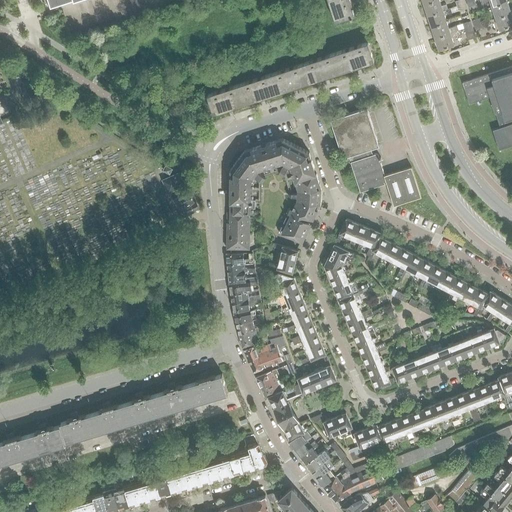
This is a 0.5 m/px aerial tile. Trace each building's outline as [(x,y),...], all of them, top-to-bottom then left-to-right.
[(352,4),(350,0),(327,0),(335,22),(354,15),(351,5),(352,4)] [(436,0),(423,4),(427,15),(447,9),(446,4),(441,6),(438,0),(436,0)] [(510,13),(507,2),(491,7),(495,18),(510,13)] [(431,27),(446,22),(444,15),(451,12),(450,8),(447,9),(427,15),(431,27)] [(511,25),(511,18),(510,13),(495,18),(498,29),(511,25)] [(431,27),(434,38),(458,30),(456,26),(448,28),(446,22),(431,27)] [(471,25),(464,28),(468,39),(475,37),(471,25)] [(453,44),(451,38),(459,35),(458,30),(434,38),(438,49),(453,44)] [(342,72),(374,61),(368,42),(335,52),(342,72)] [(303,63),(309,82),(342,72),(335,52),(303,63)] [(271,73),(277,93),(309,82),(303,63),(271,73)] [(511,65),(462,82),(469,104),(490,97),(500,127),(492,129),(499,151),(500,151),(499,148),(505,147),(511,144),(511,65)] [(271,73),(238,84),(245,103),(277,93),(271,73)] [(19,76),(9,80),(12,86),(21,82),(19,76)] [(212,114),(245,103),(238,84),(206,94),(212,114)] [(349,156),(351,164),(360,192),(387,183),(394,205),(421,196),(414,175),(411,166),(384,175),(379,160),(381,160),(380,157),(379,157),(377,152),(372,154),(370,149),(379,146),(366,107),(330,119),(343,158),(349,156)] [(245,150),(244,151),(230,169),(229,211),(226,211),(225,248),(248,248),(249,212),(252,212),(252,207),(255,207),(255,198),(252,198),(253,176),(253,175),(261,181),(265,176),(257,169),(283,161),(309,152),(282,138),(245,150)] [(321,188),(309,152),(283,161),(284,162),(280,171),(285,174),(289,165),(290,166),(298,190),(298,193),(295,193),(288,193),(288,196),(295,196),(297,197),(297,200),(293,209),(290,207),(278,231),(302,242),(311,223),(307,221),(309,217),(313,219),(320,204),(321,188)] [(168,192),(183,185),(184,185),(178,173),(163,180),(168,192)] [(382,198),(390,196),(386,184),(378,187),(382,198)] [(181,211),(183,216),(193,212),(193,211),(198,208),(196,202),(194,203),(190,192),(180,196),(180,197),(174,199),(179,212),(181,211)] [(339,233),(342,234),(350,237),(358,223),(346,218),(339,233)] [(356,250),(358,251),(362,242),(369,228),(358,223),(350,237),(360,241),(356,250)] [(366,254),(369,256),(380,235),(381,232),(369,228),(362,242),(358,251),(359,251),(363,242),(370,245),(366,254)] [(370,260),(374,251),(383,255),(390,241),(380,235),(369,256),(367,258),(370,260)] [(389,270),(393,261),(401,247),(390,241),(383,255),(390,259),(386,268),(389,270)] [(334,244),(324,265),(341,265),(346,254),(363,262),(365,259),(348,250),(334,244)] [(282,245),(280,257),(295,261),(298,250),(282,245)] [(401,247),(393,261),(401,265),(397,274),(400,275),(412,253),(401,247)] [(227,265),(244,264),(253,263),(253,259),(243,259),(243,253),(226,253),(227,265)] [(407,268),(415,272),(423,258),(412,253),(400,275),(403,277),(407,268)] [(280,257),(278,265),(269,263),(268,267),(277,269),(292,273),(295,261),(280,257)] [(423,258),(415,272),(423,276),(418,285),(421,287),(433,264),(423,258)] [(244,264),(227,265),(228,274),(244,273),(255,272),(255,268),(244,269),(244,264)] [(429,280),(437,284),(444,270),(433,264),(421,287),(424,288),(429,280)] [(324,265),(329,277),(344,271),(341,265),(324,265)] [(273,271),(262,268),(262,269),(263,273),(264,276),(264,278),(273,275),(273,271)] [(329,277),(333,288),(348,282),(345,274),(350,272),(349,269),(344,271),(329,277)] [(444,270),(437,284),(445,288),(441,297),(443,298),(455,276),(444,270)] [(298,288),(294,277),(293,277),(278,272),(274,274),(278,283),(283,295),(298,288)] [(245,278),(244,273),(228,274),(228,283),(228,284),(257,281),(256,277),(245,278)] [(450,291),(459,295),(466,281),(455,276),(443,298),(446,300),(450,291)] [(257,281),(228,284),(230,295),(247,291),(252,291),(251,285),(257,285),(257,281)] [(457,305),(461,297),(470,301),(477,287),(466,281),(459,295),(454,304),(457,305)] [(352,291),(348,282),(333,288),(338,299),(363,290),(362,287),(352,291)] [(476,316),(478,313),(488,293),(477,287),(470,301),(478,305),(473,314),(476,316)] [(303,299),(298,288),(283,295),(284,298),(279,300),(282,307),(303,299)] [(338,299),(343,310),(358,305),(354,297),(364,293),(363,290),(338,299)] [(481,314),(485,306),(492,311),(500,296),(490,290),(488,293),(478,313),(481,314)] [(248,296),(247,291),(230,295),(232,304),(260,299),(259,294),(248,296)] [(404,302),(407,296),(397,291),(394,296),(404,302)] [(383,303),(388,300),(385,293),(380,296),(383,303)] [(495,312),(502,317),(510,303),(500,296),(492,311),(487,319),(489,321),(495,312)] [(415,307),(418,302),(411,298),(408,303),(415,307)] [(260,299),(232,304),(233,313),(254,309),(253,304),(255,304),(255,303),(261,302),(260,299)] [(307,310),(303,299),(282,307),(285,315),(290,313),(292,316),(307,310)] [(502,317),(510,322),(511,323),(511,304),(510,303),(502,317)] [(429,315),(432,309),(422,304),(419,309),(429,315)] [(361,313),(358,305),(343,310),(347,321),(372,312),(371,312),(370,309),(361,313)] [(390,321),(396,319),(391,308),(386,310),(390,321)] [(255,309),(254,309),(233,313),(233,314),(236,324),(252,320),(256,319),(255,313),(255,309)] [(312,320),(307,310),(292,316),(295,324),(287,327),(288,330),(296,327),(312,320)] [(347,321),(352,332),(367,327),(364,319),(373,315),(372,312),(347,321)] [(253,324),(252,320),(236,324),(238,334),(254,329),(265,327),(262,314),(257,315),(257,318),(258,318),(259,323),(253,324)] [(312,320),(296,327),(299,335),(291,339),(292,341),(316,331),(312,320)] [(394,331),(400,328),(397,321),(391,324),(394,331)] [(424,331),(435,326),(433,321),(422,325),(424,331)] [(352,332),(357,343),(371,338),(368,330),(378,326),(376,323),(367,327),(352,332)] [(273,330),(272,324),(266,325),(268,336),(280,334),(279,329),(273,330)] [(476,351),(487,347),(482,332),(474,335),(471,326),(468,327),(471,336),(470,337),(476,351)] [(414,335),(421,332),(419,327),(412,329),(414,335)] [(494,328),(482,332),(487,347),(499,342),(495,330),(494,328)] [(258,342),(254,329),(238,334),(242,347),(252,344),(252,343),(258,342)] [(476,351),(470,337),(463,340),(460,330),(456,332),(465,356),(476,351)] [(502,341),(506,335),(497,330),(495,330),(499,342),(502,341)] [(321,342),(316,331),(292,341),(294,345),(302,341),(305,349),(321,342)] [(404,339),(411,336),(408,331),(401,333),(404,339)] [(457,342),(449,345),(448,345),(454,360),(465,356),(456,332),(453,333),(457,342)] [(254,346),(243,350),(248,361),(278,350),(277,347),(286,344),(283,336),(269,339),(271,343),(256,349),(254,346)] [(442,337),(446,346),(437,350),(443,364),(454,360),(448,345),(449,345),(445,336),(442,337)] [(357,343),(361,355),(386,346),(385,343),(375,347),(371,338),(357,343)] [(309,357),(301,361),(302,364),(326,354),(321,342),(305,349),(309,357)] [(443,364),(437,350),(429,353),(425,344),(422,345),(431,369),(443,364)] [(423,355),(415,358),(420,373),(431,369),(422,345),(420,346),(423,355)] [(387,349),(386,346),(361,355),(366,366),(381,360),(378,352),(387,349)] [(409,350),(412,359),(403,363),(409,377),(420,373),(415,358),(411,349),(409,350)] [(282,361),(278,350),(248,361),(253,372),(262,368),(262,369),(282,361)] [(292,363),(289,354),(284,356),(287,364),(292,363)] [(323,357),(327,366),(318,370),(325,384),(336,379),(326,356),(323,357)] [(366,366),(370,377),(385,371),(381,360),(366,366)] [(318,370),(312,372),(308,363),(304,365),(308,374),(314,388),(325,384),(318,370)] [(409,377),(403,363),(392,367),(398,382),(409,377)] [(303,393),(314,388),(308,374),(301,377),(297,368),(294,369),(295,372),(297,378),(299,383),(303,393)] [(279,379),(276,371),(275,369),(272,371),(256,377),(260,387),(279,379)] [(389,379),(385,371),(370,377),(375,388),(390,383),(389,379)] [(511,399),(507,390),(511,388),(511,380),(509,372),(498,376),(499,379),(505,394),(502,395),(507,408),(511,407),(508,400),(511,399)] [(203,379),(189,384),(195,403),(227,393),(222,374),(208,378),(207,376),(208,375),(204,376),(202,377),(203,379)] [(265,396),(275,393),(283,390),(287,388),(290,387),(289,385),(286,386),(283,387),(279,379),(260,387),(265,396)] [(488,383),(494,398),(502,395),(505,394),(499,379),(488,383)] [(303,393),(299,383),(292,386),(296,396),(303,393)] [(482,403),(483,402),(488,416),(492,414),(486,401),(494,398),(488,383),(477,387),(482,403)] [(170,389),(156,393),(162,412),(195,403),(189,384),(175,388),(175,385),(176,385),(176,384),(171,386),(172,386),(169,387),(170,389)] [(480,418),(475,405),(482,403),(477,387),(465,392),(471,407),(470,408),(475,421),(480,418)] [(275,393),(267,396),(268,397),(273,406),(287,399),(283,390),(275,393)] [(460,411),(470,408),(471,407),(465,392),(454,396),(460,411)] [(130,422),(162,412),(156,393),(143,397),(142,395),(144,395),(143,394),(139,395),(139,396),(137,396),(138,399),(124,403),(130,422)] [(459,418),(457,413),(460,411),(454,396),(443,400),(451,421),(459,418)] [(287,399),(273,406),(274,408),(279,418),(293,411),(288,401),(287,399)] [(432,405),(438,420),(443,418),(445,424),(451,421),(443,400),(432,405)] [(105,409),(92,413),(98,432),(130,422),(124,403),(111,407),(110,405),(111,404),(107,405),(105,406),(105,409)] [(437,426),(435,421),(438,420),(432,405),(421,409),(429,430),(437,426)] [(410,413),(415,429),(420,427),(422,432),(429,430),(421,409),(410,413)] [(293,411),(279,418),(284,428),(285,430),(299,423),(299,422),(298,420),(293,411)] [(341,431),(348,428),(352,427),(346,412),(335,416),(341,431)] [(65,442),(98,432),(92,413),(78,417),(78,414),(79,414),(79,413),(74,415),(75,415),(72,416),(73,418),(59,423),(60,424),(65,442)] [(414,436),(411,430),(415,429),(410,413),(398,418),(406,439),(414,436)] [(335,416),(324,421),(330,435),(341,431),(335,416)] [(387,422),(393,437),(399,435),(401,441),(406,439),(398,418),(387,422)] [(391,453),(386,440),(393,437),(387,422),(377,426),(387,452),(388,454),(391,453)] [(299,423),(285,430),(286,432),(290,440),(297,436),(300,433),(304,432),(299,423)] [(41,430),(27,434),(33,454),(66,444),(65,442),(60,424),(46,429),(46,426),(47,426),(47,425),(43,426),(43,427),(40,428),(41,430)] [(365,428),(370,444),(379,440),(384,453),(387,452),(377,426),(376,424),(365,428)] [(502,428),(507,440),(511,435),(508,426),(502,428)] [(356,437),(360,448),(361,452),(355,454),(354,451),(350,452),(353,460),(367,455),(364,446),(370,444),(365,428),(354,432),(356,437)] [(502,428),(497,430),(502,442),(506,441),(507,440),(502,428)] [(492,432),(496,444),(502,442),(497,430),(492,432)] [(300,433),(297,436),(290,440),(287,442),(293,449),(310,437),(305,431),(304,432),(300,433)] [(492,432),(487,435),(491,446),(496,444),(492,432)] [(0,459),(1,463),(33,454),(27,434),(14,438),(13,436),(15,436),(15,435),(10,436),(10,437),(8,437),(9,440),(0,442),(0,459)] [(248,446),(249,449),(259,446),(253,434),(243,437),(246,446),(248,446)] [(482,437),(486,448),(491,446),(487,435),(482,437)] [(310,437),(293,449),(299,457),(316,444),(314,441),(310,445),(308,441),(313,437),(312,436),(310,437)] [(446,449),(450,446),(446,437),(442,439),(446,449)] [(482,437),(477,439),(481,450),(486,448),(482,437)] [(441,452),(446,449),(442,439),(436,441),(441,452)] [(472,441),(476,452),(481,450),(477,439),(472,441)] [(431,443),(435,454),(441,452),(436,441),(431,443)] [(472,441),(467,444),(470,454),(476,452),(472,441)] [(334,442),(330,445),(334,450),(336,452),(340,449),(334,442)] [(430,456),(435,454),(431,443),(426,445),(430,456)] [(316,444),(299,457),(305,464),(309,461),(317,455),(313,449),(318,446),(316,444)] [(462,446),(465,455),(470,454),(467,444),(462,446)] [(424,458),(430,456),(426,445),(420,447),(424,458)] [(267,460),(259,446),(249,449),(254,467),(266,464),(267,460)] [(462,446),(457,448),(460,457),(465,455),(462,446)] [(234,453),(228,455),(233,473),(244,470),(239,452),(237,447),(233,448),(234,453)] [(419,460),(424,458),(420,447),(415,449),(419,460)] [(451,461),(460,457),(457,448),(449,455),(451,461)] [(239,452),(244,470),(254,467),(249,449),(239,452)] [(305,464),(311,471),(315,468),(326,459),(330,456),(324,449),(317,455),(309,461),(305,464)] [(346,456),(340,449),(336,452),(335,452),(341,459),(346,456)] [(414,462),(419,460),(415,449),(409,452),(414,462)] [(217,458),(223,476),(233,473),(228,455),(227,451),(223,452),(224,456),(217,458)] [(408,464),(414,462),(409,452),(404,454),(408,464)] [(489,471),(503,454),(500,452),(486,469),(489,471)] [(213,459),(207,461),(213,480),(223,476),(217,458),(216,454),(212,455),(213,459)] [(403,466),(408,464),(404,454),(399,456),(403,466)] [(347,467),(352,474),(368,468),(367,463),(354,468),(345,456),(341,459),(347,467)] [(397,468),(403,466),(399,456),(393,458),(397,468)] [(203,463),(197,464),(203,483),(213,480),(207,461),(206,457),(201,458),(203,463)] [(392,471),(397,468),(393,458),(388,460),(392,471)] [(332,466),(326,459),(315,468),(311,471),(316,478),(332,466)] [(192,486),(203,483),(197,464),(196,460),(191,461),(193,466),(186,468),(192,486)] [(387,473),(392,471),(388,460),(382,462),(387,473)] [(381,475),(387,473),(382,462),(377,464),(381,475)] [(182,469),(176,471),(181,489),(192,486),(186,468),(185,463),(181,465),(182,469)] [(343,483),(350,493),(361,487),(368,485),(383,479),(381,475),(377,464),(368,468),(360,471),(353,475),(342,480),(343,483)] [(181,489),(176,471),(174,466),(171,467),(170,466),(164,468),(166,474),(171,492),(181,489)] [(316,478),(322,486),(326,482),(334,476),(329,469),(332,466),(316,478)] [(353,475),(352,474),(347,467),(340,472),(343,477),(339,480),(335,476),(334,476),(326,482),(322,486),(329,494),(343,483),(342,480),(353,475)] [(471,467),(467,471),(475,478),(479,474),(471,467)] [(502,467),(498,471),(511,483),(511,468),(509,473),(502,467)] [(431,469),(434,479),(439,478),(435,468),(431,469)] [(426,471),(429,481),(434,479),(431,469),(426,471)] [(139,502),(150,498),(145,480),(142,470),(131,473),(133,479),(139,502)] [(426,471),(421,473),(424,483),(429,481),(426,471)] [(467,471),(464,475),(472,482),(475,478),(467,471)] [(498,486),(511,498),(511,496),(511,483),(498,471),(494,476),(501,482),(498,486)] [(424,483),(420,473),(415,475),(419,485),(424,483)] [(166,474),(155,477),(161,495),(171,492),(166,474)] [(415,475),(410,476),(414,487),(419,485),(415,475)] [(469,486),(472,482),(464,475),(461,479),(469,486)] [(414,487),(410,476),(405,478),(409,488),(414,487)] [(472,491),(482,479),(479,476),(469,488),(472,491)] [(155,477),(145,480),(150,498),(161,495),(155,477)] [(130,485),(124,487),(129,505),(139,502),(133,479),(129,480),(130,485)] [(461,479),(457,483),(465,490),(466,490),(469,486),(461,479)] [(118,488),(114,490),(119,508),(129,505),(124,487),(122,482),(117,484),(118,488)] [(350,493),(343,483),(329,494),(335,502),(350,493)] [(457,483),(454,487),(462,494),(465,490),(457,483)] [(487,484),(484,489),(504,506),(511,498),(498,486),(495,490),(487,484)] [(103,493),(109,511),(119,508),(114,490),(112,485),(108,486),(109,491),(103,493)] [(284,489),(282,490),(267,494),(269,502),(277,500),(287,511),(312,511),(313,511),(292,487),(286,492),(284,490),(284,489)] [(344,511),(356,511),(364,506),(365,505),(366,505),(373,499),(371,496),(380,492),(377,487),(368,492),(367,492),(362,495),(360,494),(357,495),(356,494),(354,496),(350,498),(339,506),(344,511)] [(454,487),(451,491),(459,498),(462,494),(454,487)] [(99,494),(93,496),(97,511),(105,511),(109,511),(103,493),(102,488),(97,490),(99,494)] [(398,511),(399,511),(400,511),(409,511),(410,511),(409,511),(449,511),(448,511),(447,510),(446,510),(442,511),(434,511),(426,499),(418,504),(411,495),(406,499),(397,488),(387,496),(389,498),(370,511),(398,511)] [(494,511),(498,511),(504,506),(484,489),(480,493),(487,499),(484,503),(494,511)] [(448,511),(449,511),(452,511),(469,492),(466,490),(465,490),(462,494),(459,498),(455,502),(452,506),(448,511)] [(459,498),(451,491),(447,495),(455,502),(459,498)] [(434,511),(442,511),(446,510),(441,503),(434,494),(426,499),(434,511)] [(269,511),(265,495),(253,499),(256,511),(269,511)] [(447,495),(444,499),(452,506),(455,502),(447,495)] [(82,499),(86,511),(97,511),(93,496),(82,499)] [(86,511),(82,499),(72,503),(74,511),(86,511)] [(256,511),(253,499),(241,502),(244,511),(256,511)] [(244,511),(241,502),(230,506),(231,511),(244,511)] [(47,510),(41,511),(40,511),(52,511),(51,509),(50,503),(45,505),(47,510)] [(74,511),(72,503),(62,506),(63,511),(74,511)]
